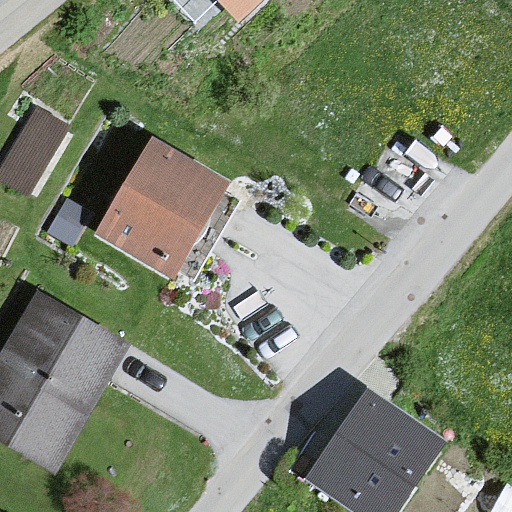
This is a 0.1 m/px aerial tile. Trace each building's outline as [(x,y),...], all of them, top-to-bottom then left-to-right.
[(212,0),(233,24),(260,0),(212,0)] [(0,158),(0,166),(29,186),(73,121),(41,99),(0,158)] [(232,188),(156,142),(97,238),(173,285),(232,188)] [(130,345),(36,293),(0,358),(0,439),(59,472),(130,345)] [(412,511),(458,445),(371,388),(311,479),(360,511),(412,511)] [(500,511),(511,511),(511,474),(511,475),(490,505),(500,511)]
